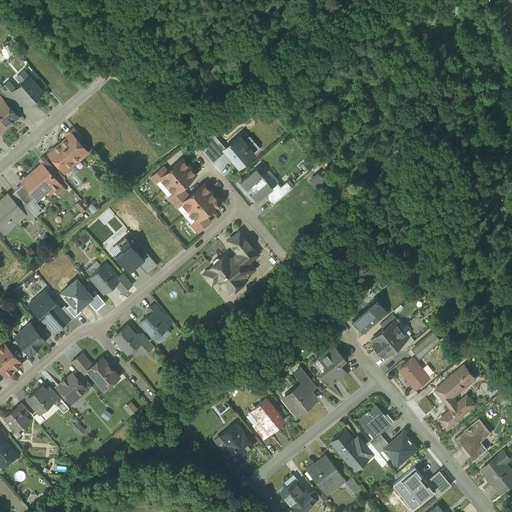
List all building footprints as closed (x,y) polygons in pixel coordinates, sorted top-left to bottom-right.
[(15,89),(22,98),(28,104),(35,98),(39,98),(41,96),(41,92),(42,91),(29,76),(15,89)] [(15,89),(12,86),(5,92),(12,101),(15,104),(22,98),(15,89)] [(5,92),(1,87),(0,87),(0,96),(2,98),(8,104),(12,101),(5,92)] [(2,98),(0,96),(0,117),(7,125),(18,116),(8,104),(2,98)] [(83,137),(74,127),(66,134),(68,136),(71,133),(78,141),(83,137)] [(68,136),(49,153),(63,169),(78,156),(80,159),(88,152),(78,141),(71,133),(68,136)] [(225,147),(212,133),(204,140),(203,151),(213,163),(226,152),(223,148),(225,147)] [(254,153),(238,135),(225,147),(223,148),(226,152),(233,160),(231,162),(235,167),(237,165),(239,166),(254,153)] [(309,168),(317,161),(310,154),(303,161),(309,168)] [(167,171),(160,177),(173,192),(173,193),(180,187),(195,174),(182,158),(167,171)] [(42,164),(22,181),(24,183),(35,196),(46,187),(51,193),(60,185),(42,164)] [(162,166),(150,176),(155,182),(160,177),(167,171),(162,166)] [(273,187),(266,180),(262,175),(256,168),(241,181),(247,188),(249,187),(253,191),(251,193),(257,200),(264,195),(273,187)] [(309,179),(317,190),(326,183),(318,172),(309,179)] [(114,177),(102,179),(103,188),(116,186),(114,177)] [(273,187),(264,195),(272,204),(292,187),(286,181),(280,186),(278,183),(273,187)] [(35,196),(24,183),(15,191),(26,204),(35,196)] [(188,196),(181,202),(182,202),(188,210),(210,191),(203,183),(188,196)] [(180,187),(173,193),(173,192),(168,197),(172,202),(184,191),(180,187)] [(26,204),(15,191),(10,196),(22,209),(27,205),(26,204)] [(184,191),(172,202),(177,207),(182,202),(181,202),(188,196),(184,191)] [(210,191),(188,210),(196,219),(197,220),(204,214),(214,205),(215,205),(218,205),(220,203),(221,200),(219,198),(215,197),(210,191)] [(9,194),(2,200),(3,202),(0,204),(0,228),(0,229),(11,220),(14,224),(26,214),(22,209),(10,196),(9,194)] [(82,198),(76,203),(82,211),(88,207),(82,198)] [(204,214),(197,220),(196,219),(191,224),(198,231),(210,221),(204,214)] [(251,246),(239,231),(228,240),(238,252),(239,252),(241,255),(251,246)] [(141,255),(124,236),(117,242),(122,249),(115,255),(129,271),(138,264),(144,259),(141,255)] [(238,252),(230,259),(226,254),(221,258),(220,258),(217,256),(213,260),(213,263),(214,264),(209,268),(216,277),(228,292),(245,278),(243,276),(253,268),(247,261),(257,253),(251,246),(241,255),(239,252),(238,252)] [(157,264),(146,251),(141,255),(144,259),(138,264),(146,273),(157,264)] [(117,277),(105,263),(90,276),(104,291),(114,282),(119,278),(117,277)] [(209,268),(204,272),(211,281),(216,277),(209,268)] [(132,283),(122,272),(117,277),(119,278),(114,282),(122,291),(132,283)] [(71,303),(77,309),(78,308),(87,300),(92,296),(89,293),(76,278),(61,291),(71,303)] [(59,308),(44,290),(35,298),(40,304),(34,308),(54,332),(63,324),(64,323),(58,316),(63,312),(59,308)] [(105,302),(94,290),(89,293),(92,296),(87,300),(96,310),(105,302)] [(357,298),(345,307),(353,317),(364,307),(357,298)] [(353,317),(352,317),(362,330),(385,311),(375,298),(364,307),(353,317)] [(167,315),(155,302),(147,308),(150,312),(153,309),(162,319),(167,315)] [(71,303),(66,307),(75,316),(81,311),(78,308),(77,309),(71,303)] [(64,325),(75,316),(66,307),(64,304),(59,308),(63,312),(58,316),(64,323),(63,324),(64,325)] [(162,319),(153,309),(150,312),(140,321),(154,337),(167,325),(162,319)] [(392,313),(380,323),(383,328),(393,320),(393,321),(396,318),(392,313)] [(383,328),(370,339),(373,342),(372,342),(376,348),(400,329),(393,321),(393,320),(383,328)] [(35,328),(30,323),(15,335),(17,337),(28,351),(30,352),(44,339),(43,338),(35,328)] [(48,334),(39,325),(35,328),(43,338),(48,334)] [(137,337),(127,325),(114,336),(127,352),(137,343),(140,341),(137,337)] [(400,329),(376,348),(381,353),(382,353),(384,356),(397,345),(407,337),(406,337),(400,329)] [(412,348),(416,354),(418,357),(438,340),(432,332),(412,348)] [(15,346),(4,333),(0,335),(0,338),(3,342),(3,341),(10,350),(15,346)] [(153,345),(142,333),(137,337),(140,341),(137,343),(145,352),(153,345)] [(406,337),(407,337),(397,345),(401,350),(413,339),(409,334),(406,337)] [(28,351),(17,337),(11,342),(23,355),(28,351)] [(10,350),(3,341),(3,342),(0,343),(0,352),(13,368),(20,362),(10,350)] [(332,344),(317,356),(325,365),(320,370),(330,382),(344,370),(338,362),(344,357),(332,344)] [(416,354),(412,348),(411,347),(406,351),(411,358),(412,357),(416,354)] [(13,368),(0,352),(0,367),(6,374),(13,368)] [(93,365),(82,352),(71,362),(82,374),(83,375),(88,371),(88,370),(93,365)] [(428,377),(412,357),(411,358),(398,368),(414,388),(428,377)] [(118,376),(102,358),(93,365),(88,370),(88,371),(102,386),(109,381),(110,383),(118,376)] [(315,383),(300,364),(293,370),(301,380),(302,379),(309,388),(315,383)] [(464,365),(435,388),(451,408),(439,418),(447,426),(474,403),(467,395),(458,402),(453,396),(475,378),(464,365)] [(77,378),(72,373),(67,378),(65,378),(63,380),(63,382),(58,386),(69,399),(76,394),(78,397),(86,390),(76,379),(77,378)] [(83,375),(82,374),(77,378),(76,379),(86,390),(91,385),(83,375)] [(301,380),(281,397),(294,412),(315,394),(309,388),(302,379),(301,380)] [(60,399),(49,386),(44,390),(53,401),(52,401),(55,404),(60,399)] [(495,386),(485,394),(489,398),(498,391),(495,386)] [(44,390),(41,387),(28,398),(29,399),(28,402),(30,404),(33,403),(40,412),(52,401),(53,401),(44,390)] [(433,406),(426,396),(418,403),(425,413),(433,406)] [(283,419),(266,397),(245,414),(263,436),(283,419)] [(392,420),(375,401),(358,416),(374,436),(392,420)] [(29,412),(22,403),(17,406),(25,415),(29,412)] [(25,415),(17,406),(17,407),(18,408),(16,410),(13,410),(4,417),(16,431),(22,425),(25,425),(30,421),(25,415)] [(479,417),(455,436),(473,458),(487,447),(480,440),(491,431),(479,417)] [(253,444),(235,422),(220,434),(228,445),(223,449),(232,461),(253,444)] [(353,438),(344,427),(330,440),(354,468),(372,454),(370,451),(364,443),(357,435),(353,438)] [(387,443),(382,447),(383,448),(396,464),(416,448),(415,447),(410,441),(410,440),(408,437),(407,438),(402,432),(402,431),(387,443)] [(6,434),(0,439),(0,465),(5,466),(6,462),(15,454),(4,441),(8,437),(6,434)] [(228,445),(220,434),(214,439),(223,449),(228,445)] [(383,437),(374,445),(379,452),(383,448),(382,447),(387,443),(383,437)] [(379,452),(368,439),(364,443),(370,451),(372,454),(381,465),(386,461),(379,452)] [(502,449),(481,467),(501,492),(511,483),(511,469),(505,462),(510,458),(502,449)] [(324,454),(314,462),(313,461),(305,468),(321,487),(332,478),(336,483),(343,477),(324,454)] [(433,491),(413,466),(399,478),(418,503),(433,491)] [(360,487),(351,475),(344,480),(354,492),(360,487)] [(304,491),(294,479),(280,491),(292,505),(299,511),(301,511),(314,499),(315,498),(309,493),(306,489),(304,491)] [(323,498),(314,488),(309,493),(315,498),(314,499),(318,503),(323,498)]
